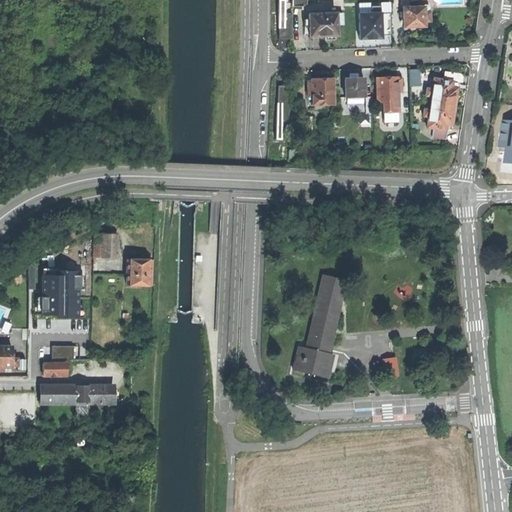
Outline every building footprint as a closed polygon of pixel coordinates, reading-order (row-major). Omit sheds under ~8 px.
[(278,39),(291,39),(291,14),(285,14),(284,0),(278,1),(278,24),(278,39)] [(380,3),(380,6),(381,13),(391,13),(390,2),(380,3)] [(358,3),(358,14),(370,14),(370,7),(370,3),(358,3)] [(424,27),(423,21),(423,13),(423,7),(404,8),(404,27),(416,27),(424,27)] [(324,36),(334,36),(336,36),(336,26),(336,13),(309,14),(309,19),(309,27),(309,36),(324,36)] [(382,38),(381,35),(381,13),(370,14),(358,14),(359,40),(373,39),(373,38),(382,38)] [(391,13),(381,13),(381,35),(392,35),(391,13)] [(410,86),(419,85),(419,70),(409,70),(410,86)] [(382,102),(398,102),(398,93),(401,93),(401,79),(397,79),(397,77),(387,78),(376,78),(377,102),(382,102)] [(312,105),(314,105),(325,104),(334,104),(333,79),(320,80),(312,80),(312,82),(308,82),(308,97),(312,97),(312,105)] [(347,97),(363,97),(364,97),(363,79),(352,79),(345,79),(345,98),(347,97)] [(432,90),(431,97),(430,103),(454,107),(457,88),(451,87),(452,85),(452,82),(434,79),(432,90)] [(285,86),(277,86),(276,140),(282,140),(282,121),(289,121),(290,86),(285,86)] [(372,97),(365,97),(366,111),(373,111),(372,97)] [(383,113),(398,112),(398,102),(382,102),(383,113)] [(445,130),(445,129),(445,126),(446,124),(451,125),(454,107),(430,103),(429,110),(428,117),(427,128),(433,129),(445,130)] [(399,123),(398,112),(383,113),(383,123),(399,123)] [(312,117),(302,117),(303,136),(312,135),(312,117)] [(447,130),(445,129),(445,130),(433,129),(432,137),(446,139),(447,130)] [(511,134),(502,133),(500,151),(507,152),(506,162),(511,162),(511,134)] [(94,258),(114,258),(116,236),(96,235),(94,258)] [(126,284),(150,285),(151,260),(127,259),(126,284)] [(55,276),(42,276),(42,290),(44,290),(44,292),(44,294),(42,294),(42,297),(42,311),(42,315),(59,315),(59,318),(78,318),(78,304),(78,289),(78,276),(78,271),(56,272),(55,272),(55,276)] [(19,275),(11,281),(16,286),(24,280),(19,275)] [(306,349),(327,354),(333,330),(345,281),(324,276),(306,349)] [(56,358),(76,358),(76,345),(55,345),(56,358)] [(11,367),(11,366),(11,358),(12,346),(0,346),(0,371),(3,371),(3,367),(11,367)] [(327,354),(306,349),(298,347),(293,369),(328,378),(333,355),(327,354)] [(400,357),(386,358),(387,370),(401,368),(400,357)] [(43,364),(43,375),(43,376),(50,376),(50,374),(67,374),(67,363),(43,364)] [(75,402),(87,402),(113,402),(112,386),(81,387),(42,387),(43,403),(75,402)]
